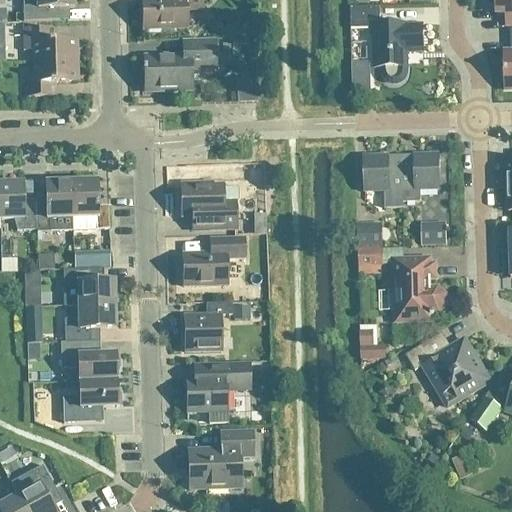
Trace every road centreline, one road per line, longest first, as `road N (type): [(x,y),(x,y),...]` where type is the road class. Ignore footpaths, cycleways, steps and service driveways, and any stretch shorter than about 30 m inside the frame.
road 1 (residential): [(136,511),(149,488),(143,142),(112,143)]
road 2 (residential): [(511,329),(484,298),(478,121)]
road 3 (residential): [(112,143),(110,0)]
road 4 (residential): [(478,121),(476,71),(456,38),(455,0)]
road 5 (residential): [(355,124),(478,121)]
